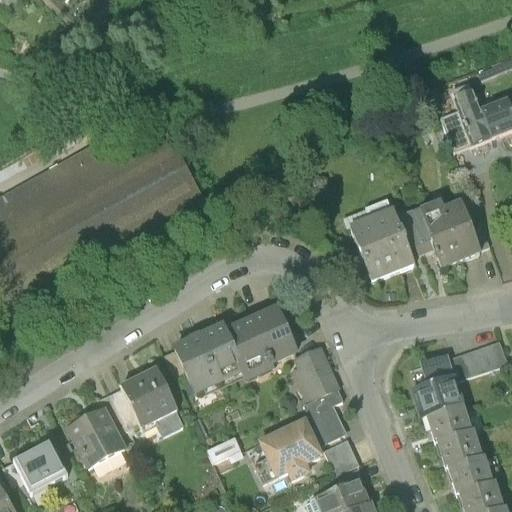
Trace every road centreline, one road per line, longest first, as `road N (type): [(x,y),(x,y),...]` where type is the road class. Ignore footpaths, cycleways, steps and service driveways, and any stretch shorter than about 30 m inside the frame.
road 1 (residential): [(344,336),(328,295),(302,270),(254,268),(225,275),(0,418)]
road 2 (residential): [(415,511),(344,336)]
road 3 (residential): [(511,307),(344,336)]
